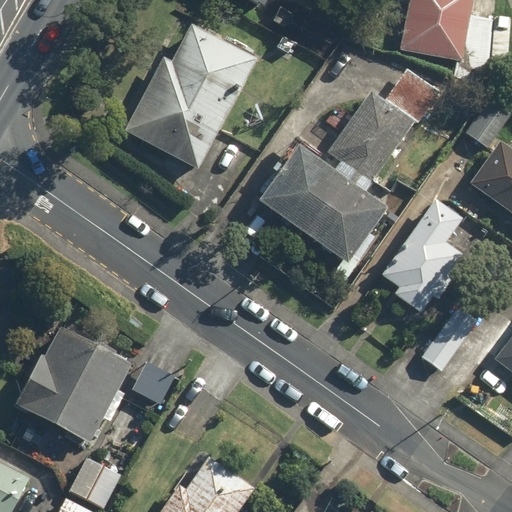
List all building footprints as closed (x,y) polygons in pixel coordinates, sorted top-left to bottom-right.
[(234,0),(256,11),(262,0),(234,0)] [(401,0),(394,54),(454,62),(452,74),(482,78),(490,22),(464,18),(466,0),(401,0)] [(194,173),(249,61),(186,30),(168,65),(160,61),(122,138),(194,173)] [(403,72),(401,71),(381,103),(415,125),(417,124),(418,122),(419,121),(421,119),(422,118),(423,116),(424,114),(424,112),(425,110),(426,109),(426,107),(426,105),(426,103),(426,101),(426,99),(426,97),(426,95),(425,93),(425,91),(424,89),(423,87),(422,86),(421,84),(420,82),(419,81),(417,79),(416,78),(414,77),(412,76),(411,75),(409,74),(407,73),(405,72),(403,72)] [(379,213),(358,198),(408,125),(363,94),(322,155),(335,164),(326,177),(287,150),(250,205),(341,268),(379,213)] [(505,117),(487,104),(466,135),(484,147),(505,117)] [(511,156),(494,144),(465,185),(511,218),(511,156)] [(456,222),(428,203),(378,277),(395,289),(387,300),(413,317),(425,300),(430,304),(461,259),(440,245),(456,222)] [(421,359),(439,372),(470,329),(451,316),(421,359)] [(511,377),(511,330),(490,361),(511,377)] [(122,366),(52,331),(14,408),(23,413),(8,441),(37,455),(50,429),(83,445),(96,418),(106,423),(119,397),(110,392),(122,366)] [(223,406),(183,378),(158,412),(199,441),(223,406)] [(102,511),(119,480),(83,461),(65,494),(99,511),(102,511)] [(232,511),(247,491),(201,461),(180,493),(173,489),(158,511),(232,511)] [(0,511),(8,511),(24,480),(0,468),(0,511)] [(83,511),(61,500),(54,511),(83,511)]
